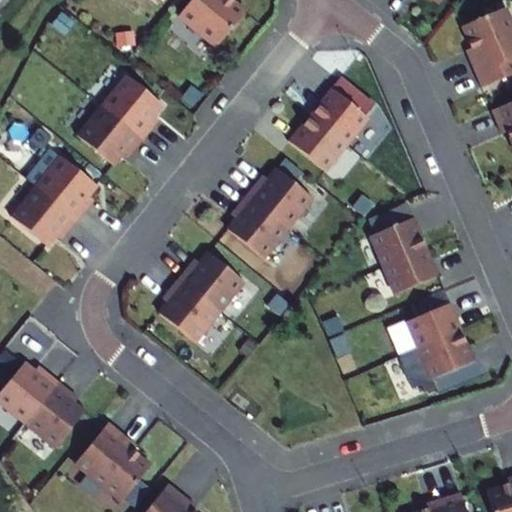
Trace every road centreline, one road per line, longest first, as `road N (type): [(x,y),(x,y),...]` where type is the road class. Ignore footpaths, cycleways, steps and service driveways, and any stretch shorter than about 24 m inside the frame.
road 1 (residential): [(254,494),(234,452),(106,348),(92,305),(103,279),(332,0)]
road 2 (residential): [(334,0),(414,73),(511,302)]
road 3 (residential): [(254,494),(511,415)]
